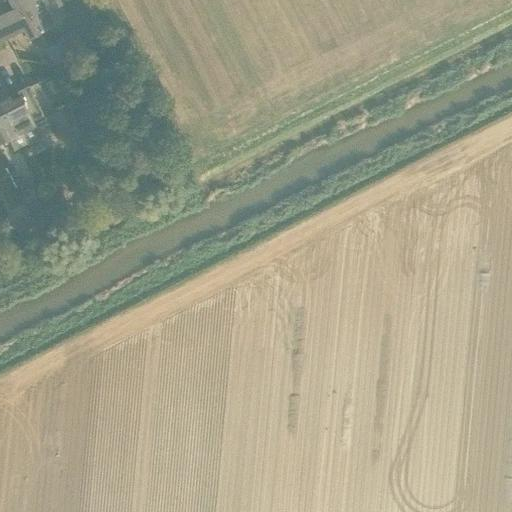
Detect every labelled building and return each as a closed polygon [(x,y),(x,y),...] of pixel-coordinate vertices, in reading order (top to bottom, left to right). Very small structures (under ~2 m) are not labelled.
[(44,0),(47,6),(0,29),(0,43),(24,31),(28,39),(57,25),(51,13),(62,8),(57,0),(44,0)] [(10,0),(8,1),(13,10),(0,16),(0,29),(47,6),(44,0),(10,0)] [(48,52),(54,63),(68,56),(62,45),(48,52)] [(4,88),(0,89),(0,106),(16,137),(8,141),(13,151),(21,147),(26,144),(40,137),(51,131),(28,89),(18,94),(20,97),(11,101),(4,88)] [(69,105),(54,112),(59,121),(73,113),(69,105)] [(0,145),(8,141),(16,137),(0,106),(0,145)] [(52,209),(37,216),(44,229),(58,221),(52,209)] [(22,240),(38,232),(31,217),(15,225),(22,240)] [(13,229),(3,234),(8,243),(18,238),(13,229)]
